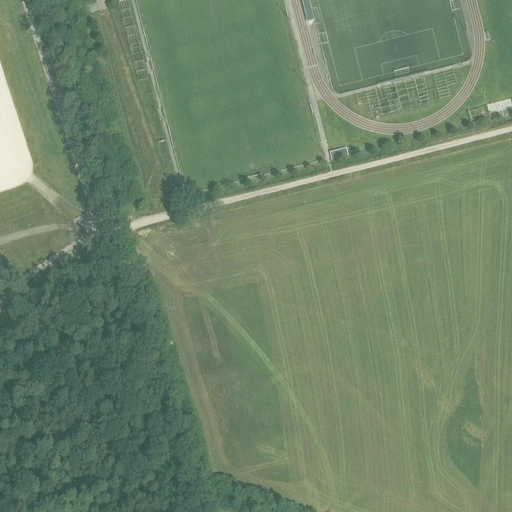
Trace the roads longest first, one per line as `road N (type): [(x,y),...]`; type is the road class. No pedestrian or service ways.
road 1 (track): [(0,306),(80,245),(511,130)]
road 2 (track): [(22,0),(107,239)]
road 3 (track): [(105,10),(157,169)]
